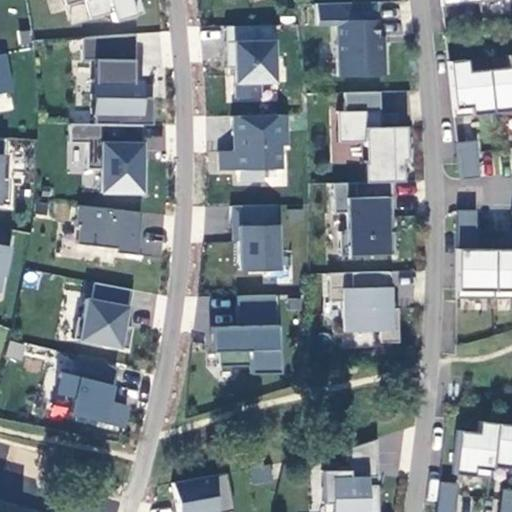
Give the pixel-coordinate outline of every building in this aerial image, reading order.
[(62,0),(64,8),(83,3),(89,22),(111,16),(113,24),(142,16),(137,0),(62,0)] [(442,0),(444,11),(483,7),(482,0),(442,0)] [(377,7),(337,9),(339,82),(387,81),(386,48),(378,48),(377,7)] [(272,28),(225,29),(226,71),(229,71),(234,71),(234,78),(235,101),(259,100),(259,85),(274,85),(272,28)] [(223,55),(222,30),(204,31),(205,56),(223,55)] [(135,37),(82,41),(82,63),(94,63),(94,82),(91,82),(91,116),(94,117),(94,127),(141,128),(152,128),(152,101),(140,100),(140,84),(132,84),(132,64),(135,64),(135,37)] [(0,92),(11,91),(4,54),(0,54),(0,92)] [(511,115),(511,59),(509,60),(510,72),(490,74),(495,117),(511,115)] [(456,122),(495,117),(490,74),(470,76),(469,64),(450,66),(456,122)] [(404,187),(403,166),(407,166),(406,132),(386,133),(382,133),(382,120),(381,98),(346,99),(346,117),(339,118),(340,149),(366,148),(367,188),(393,188),(404,187)] [(217,151),(218,170),(281,168),(281,145),(287,145),(286,114),(230,116),(231,150),(217,151)] [(85,172),(99,172),(99,195),(144,196),(144,163),(140,163),(141,128),(94,127),(68,127),(68,138),(86,138),(86,146),(85,172)] [(459,147),(463,184),(482,182),(477,145),(459,147)] [(393,188),(367,188),(356,189),(356,195),(335,196),(335,219),(348,219),(349,238),(342,238),(342,262),(396,260),(396,238),(390,238),(389,222),(394,222),(393,188)] [(135,258),(140,215),(77,208),(75,227),(78,228),(76,247),(115,251),(115,255),(135,258)] [(277,208),(231,209),(231,230),(237,230),(238,243),(238,273),(278,272),(277,208)] [(459,308),(498,308),(498,258),(473,258),(473,248),(480,248),(480,220),(459,220),(459,308)] [(9,231),(0,229),(0,276),(2,277),(9,231)] [(511,308),(511,258),(498,258),(498,308),(511,308)] [(393,305),(393,303),(392,278),(331,280),(332,308),(344,308),(345,338),(382,337),(382,349),(401,348),(400,314),(390,315),(390,305),(393,305)] [(132,291),(93,283),(89,302),(85,302),(81,321),(76,320),(72,342),(127,352),(131,330),(126,329),(122,329),(124,315),(125,311),(128,311),(132,291)] [(276,298),(236,299),(236,329),(209,330),(209,355),(217,355),(217,370),(247,369),(247,377),(277,376),(276,298)] [(400,314),(393,303),(393,305),(390,305),(390,315),(400,314)] [(107,404),(116,370),(78,360),(73,378),(60,375),(54,397),(72,401),(68,418),(121,431),(127,409),(107,404)] [(496,473),(501,430),(483,427),(482,439),(463,437),(458,481),(494,485),(496,473)] [(511,430),(501,430),(496,473),(511,475),(511,430)] [(369,484),(378,484),(377,447),(350,456),(351,477),(325,478),(326,511),(334,511),(381,511),(381,492),(370,492),(369,484)] [(252,484),(272,482),(270,464),(249,467),(252,484)] [(231,511),(226,479),(172,487),(175,511),(231,511)] [(459,511),(462,488),(444,486),(440,511),(459,511)]
